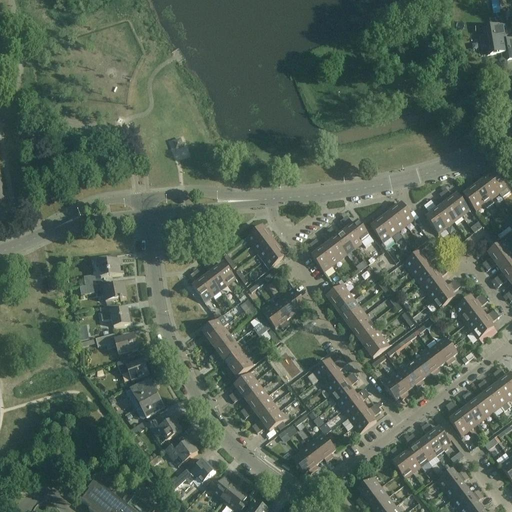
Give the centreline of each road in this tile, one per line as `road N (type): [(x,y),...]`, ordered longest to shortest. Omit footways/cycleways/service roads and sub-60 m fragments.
road 1 (unclassified): [(304,504),(232,448),(186,385),(160,316),(144,206)]
road 2 (residential): [(403,427),(313,307),(271,199)]
road 3 (residential): [(511,319),(468,262),(443,251),(401,180)]
road 4 (tertiary): [(0,251),(107,208),(144,206)]
road 5 (tertiary): [(271,199),(401,180)]
road 6 (tertiary): [(144,206),(271,199)]
road 7 (residential): [(403,427),(304,504)]
road 8 (residential): [(508,501),(429,407)]
